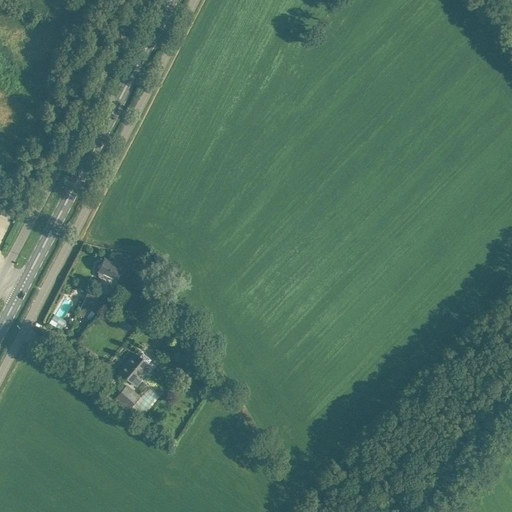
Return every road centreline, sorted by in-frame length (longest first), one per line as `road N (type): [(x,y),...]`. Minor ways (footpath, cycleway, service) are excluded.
road 1 (unclassified): [(0,375),(197,0)]
road 2 (primary): [(21,291),(168,0)]
road 3 (unclassified): [(0,279),(145,0)]
